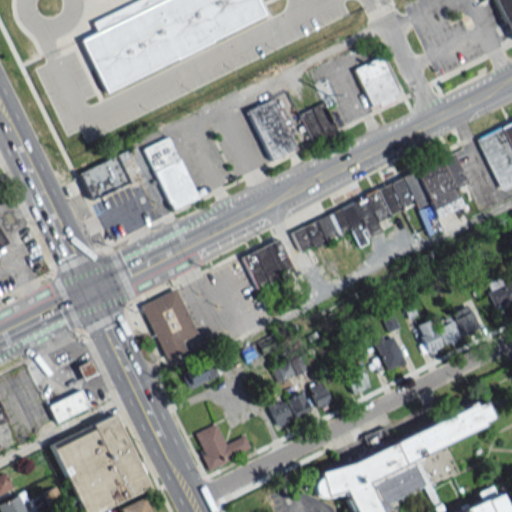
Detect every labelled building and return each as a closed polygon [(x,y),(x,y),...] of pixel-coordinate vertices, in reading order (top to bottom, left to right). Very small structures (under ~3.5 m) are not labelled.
[(254,0),(261,13),(104,91),(79,40),(95,32),(91,23),(139,0),(254,0)] [(511,0),(492,0),(508,38),(511,36),(511,0)] [(351,69),(369,109),(398,97),(380,56),(351,69)] [(307,107),(317,101),(331,131),(321,137),(307,107)] [(511,116),(473,132),(496,190),(511,183),(511,116)] [(142,147),(167,210),(195,199),(170,136),(142,147)] [(89,203),(130,185),(120,163),(126,160),(122,152),(75,172),(89,203)] [(286,223),(297,252),(349,232),(354,247),(366,242),(364,237),(379,232),(374,220),(426,200),(433,217),(461,206),(455,191),(466,187),(455,159),(286,223)] [(464,205),(469,215),(476,212),(471,202),(464,205)] [(238,255),(253,289),(292,272),(277,238),(238,255)] [(495,312),(511,303),(511,274),(484,289),(495,312)] [(185,351),(180,340),(194,335),(175,288),(138,303),(161,360),(185,351)] [(451,310),(457,335),(475,331),(468,306),(451,310)] [(432,321),(440,345),(457,339),(449,315),(432,321)] [(437,348),(430,320),(414,325),(422,353),(437,348)] [(370,339),(385,371),(402,362),(388,331),(370,339)] [(280,344),(275,335),(255,346),(260,355),(280,344)] [(244,361),(256,357),(251,345),(240,350),(244,361)] [(83,383),(99,375),(90,358),(75,366),(83,383)] [(273,367),(276,379),(304,370),(300,358),(273,367)] [(180,375),(187,389),(218,374),(210,359),(180,375)] [(350,394),(367,386),(356,364),(339,372),(350,394)] [(328,403),(318,381),(304,387),(314,409),(328,403)] [(54,422),(87,405),(79,389),(46,405),(54,422)] [(284,399),(293,420),(308,412),(299,392),(284,399)] [(266,405),(274,427),(290,421),(282,399),(266,405)] [(504,511),(493,485),(475,492),(478,502),(453,511),(379,511),(376,505),(426,484),(414,454),(490,422),(482,404),(305,476),(315,500),(340,490),(349,511),(504,511)] [(47,441),(75,511),(89,511),(146,489),(115,414),(47,441)] [(205,468),(250,452),(243,435),(223,443),(216,423),(192,432),(205,468)] [(367,450),(389,439),(382,426),(361,436),(367,450)] [(0,492),(9,488),(1,471),(0,471),(0,492)] [(34,509),(59,503),(56,488),(30,495),(34,509)] [(26,505),(27,504),(21,491),(0,500),(0,511),(27,511),(29,511),(26,505)] [(117,507),(119,511),(149,511),(143,496),(117,507)]
